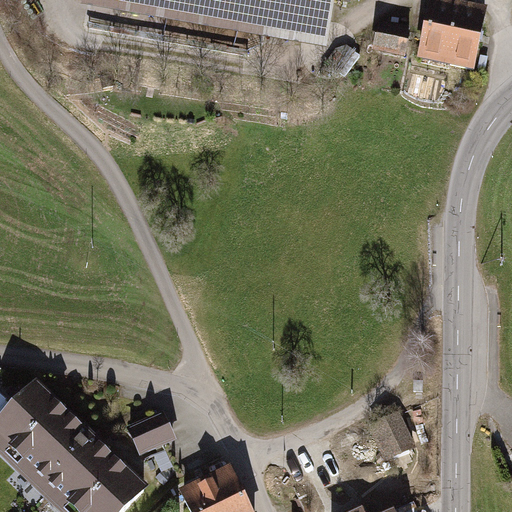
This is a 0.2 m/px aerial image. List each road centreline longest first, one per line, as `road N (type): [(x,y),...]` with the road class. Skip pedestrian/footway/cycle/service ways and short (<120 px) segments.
road 1 (tertiary): [(455,511),(460,209),(487,127),(511,102)]
road 2 (unclassified): [(0,51),(39,105),(98,156),(125,198),(193,346),(201,388)]
road 3 (track): [(394,0),(348,28),(328,55),(236,69),(79,42),(59,26),(52,0)]
road 4 (unclassified): [(201,388),(0,355)]
road 5 (unclassified): [(266,511),(201,388)]
